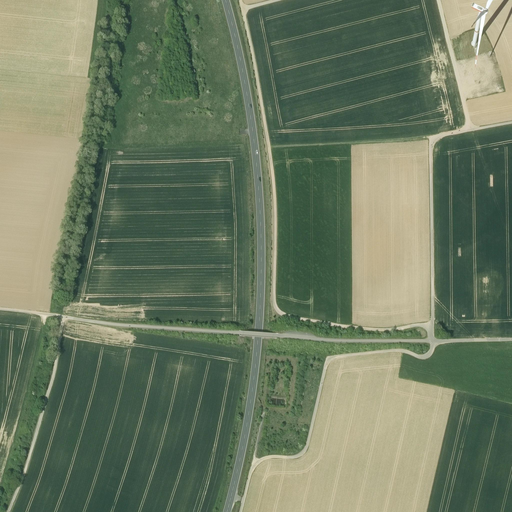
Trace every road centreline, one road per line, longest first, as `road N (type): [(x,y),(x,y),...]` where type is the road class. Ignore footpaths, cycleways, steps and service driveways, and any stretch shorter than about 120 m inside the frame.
road 1 (primary): [(226,511),(246,434),(262,282),(255,148),(225,0)]
road 2 (unclassified): [(511,339),(298,339),(0,307)]
road 3 (track): [(238,0),(272,171),(279,313),(396,330),(432,323)]
road 4 (track): [(433,341),(425,357),(396,349),(330,357),(304,452),(252,460),(240,511)]
road 5 (track): [(433,341),(430,137),(447,134)]
road 6 (track): [(62,316),(50,382),(7,511)]
road 7 (track): [(46,313),(0,484)]
road 8 (track): [(430,137),(268,146)]
road 9 (track): [(447,134),(461,101),(438,0)]
